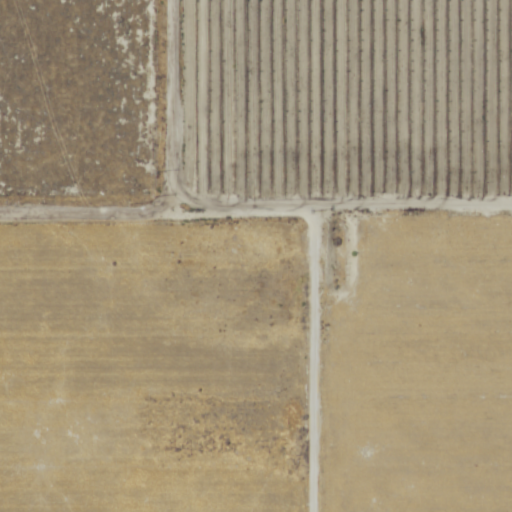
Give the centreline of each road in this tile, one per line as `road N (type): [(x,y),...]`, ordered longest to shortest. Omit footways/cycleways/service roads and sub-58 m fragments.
road 1 (track): [(309,222),(307,511)]
road 2 (residential): [(162,216),(161,0)]
road 3 (residential): [(307,217),(162,216)]
